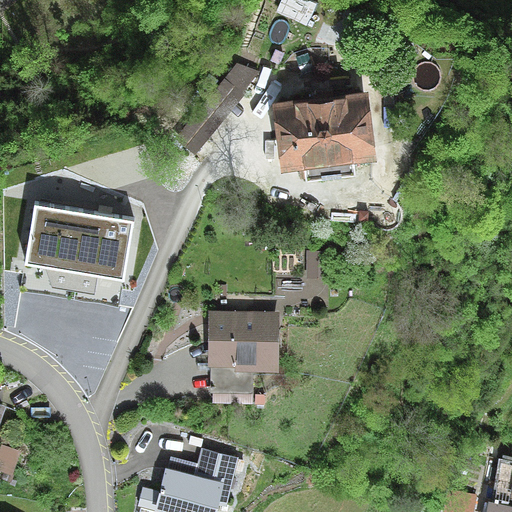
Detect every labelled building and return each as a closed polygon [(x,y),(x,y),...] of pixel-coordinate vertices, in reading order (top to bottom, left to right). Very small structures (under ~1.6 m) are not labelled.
[(362,93),(279,103),(285,158),(369,148),(362,93)] [(135,221),(37,204),(26,264),(125,281),(135,221)] [(272,315),(212,315),(212,358),(273,357),(272,315)] [(209,511),(217,482),(168,469),(158,506),(179,511),(209,511)] [(511,511),(511,504),(489,500),(487,511),(511,511)]
